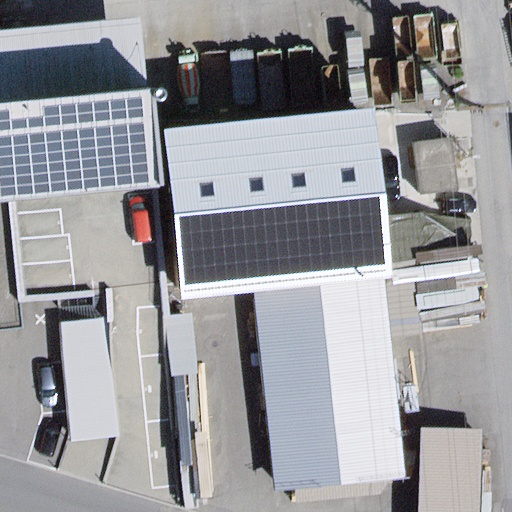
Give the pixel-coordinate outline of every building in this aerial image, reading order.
[(0,38),(0,89),(2,117),(154,104),(147,26),(0,38)] [(0,207),(11,206),(20,303),(109,296),(112,324),(172,319),(154,104),(2,117),(0,117),(0,207)] [(385,114),(174,133),(190,304),(256,297),(400,282),(385,114)] [(451,140),(414,144),(420,199),(458,195),(451,140)] [(11,206),(0,207),(0,330),(22,328),(20,303),(11,206)] [(449,218),(408,221),(412,264),(452,261),(449,218)] [(400,282),(256,297),(276,489),(407,476),(393,337),(425,334),(419,280),(400,282)] [(479,511),(481,434),(426,433),(424,511),(479,511)]
